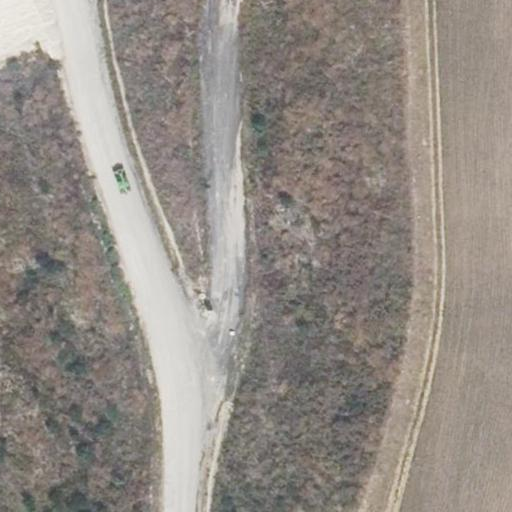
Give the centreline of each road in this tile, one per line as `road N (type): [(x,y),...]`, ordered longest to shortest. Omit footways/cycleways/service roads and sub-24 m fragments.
road 1 (track): [(187,511),(236,287),(220,0)]
road 2 (track): [(198,461),(63,0)]
